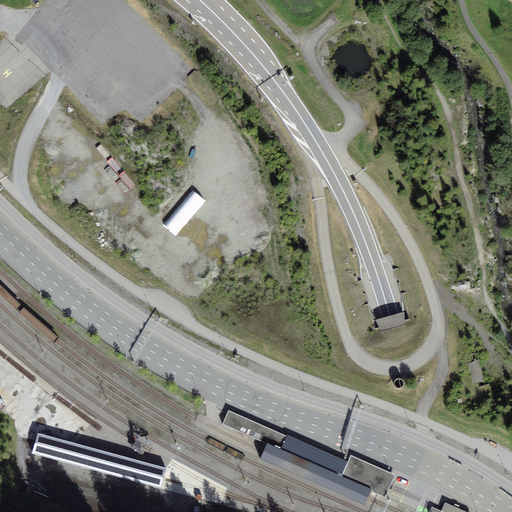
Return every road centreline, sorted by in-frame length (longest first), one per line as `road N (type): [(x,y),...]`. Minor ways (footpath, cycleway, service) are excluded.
road 1 (primary): [(213,12),(282,88),(347,198),(383,293),(415,419),(426,511)]
road 2 (track): [(511,349),(487,299),(483,247),(455,170),(440,90),(380,0)]
road 3 (track): [(31,25),(57,43),(62,58),(23,152),(27,204)]
road 4 (track): [(258,0),(307,46),(349,112),(353,125),(335,148)]
